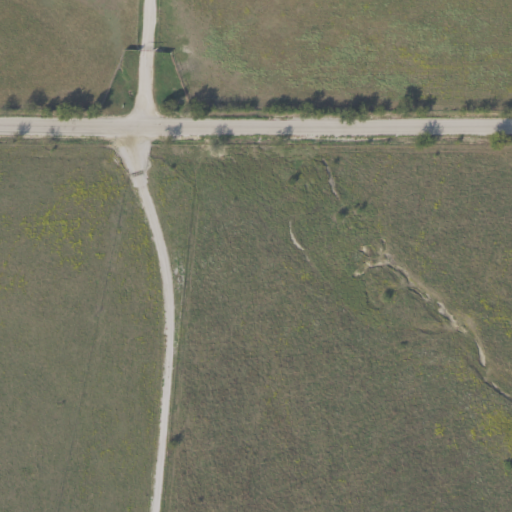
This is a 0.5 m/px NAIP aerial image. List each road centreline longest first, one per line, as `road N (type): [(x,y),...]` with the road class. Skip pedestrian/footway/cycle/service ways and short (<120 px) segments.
road 1 (residential): [(511,129),(0,132)]
road 2 (residential): [(139,0),(136,130)]
